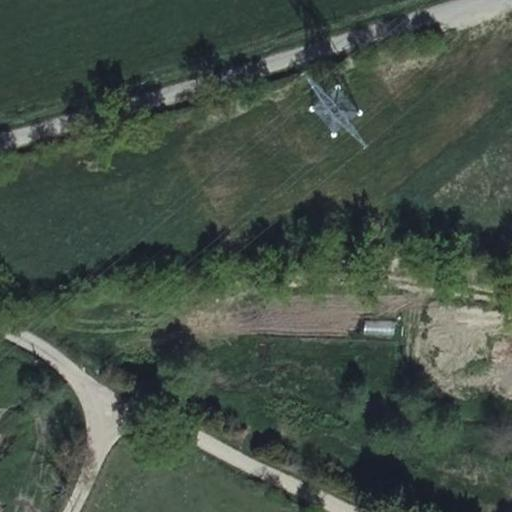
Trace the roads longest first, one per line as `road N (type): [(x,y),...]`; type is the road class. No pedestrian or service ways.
road 1 (unclassified): [(432,0),(0,122)]
road 2 (track): [(89,403),(343,511)]
road 3 (track): [(0,327),(61,357),(89,403),(64,511)]
